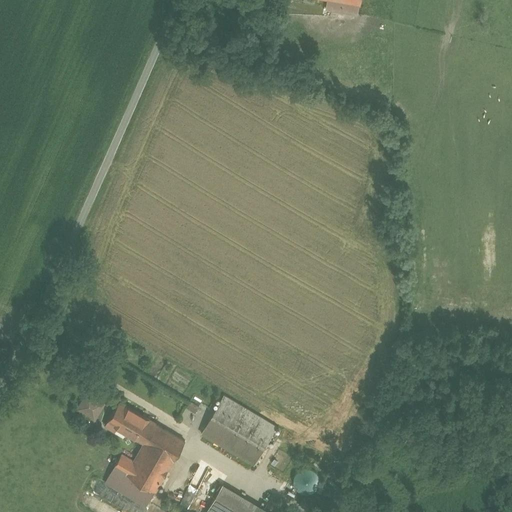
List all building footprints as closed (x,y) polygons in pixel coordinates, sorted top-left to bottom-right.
[(359,4),(339,0),(326,0),(326,7),(357,13),(359,4)] [(105,401),(88,391),(78,408),(95,418),(105,401)] [(277,425),(224,394),(201,432),(254,464),(277,425)] [(185,440),(156,423),(119,401),(105,424),(115,430),(118,426),(144,442),(134,460),(122,452),(114,466),(155,490),(173,459),(174,459),(185,440)] [(189,401),(186,407),(195,411),(198,405),(189,401)] [(188,507),(207,464),(199,460),(181,504),(188,507)] [(155,490),(114,466),(105,481),(147,505),(155,490)] [(306,466),(304,467),(302,467),(301,468),(299,469),(298,469),(297,471),(295,473),(294,475),(294,476),(294,478),(294,480),(294,482),(294,483),(295,484),(296,486),(297,488),(298,489),(299,490),(301,491),(303,492),(305,492),(307,492),(309,492),(311,491),(313,490),(314,489),(316,488),(317,487),(317,486),(318,485),(319,483),(319,482),(319,480),(319,479),(319,476),(319,475),(318,473),(317,472),(316,470),(315,469),(314,468),(312,467),(310,467),(308,466),(306,466)] [(264,511),(266,510),(222,484),(205,511),(264,511)]
